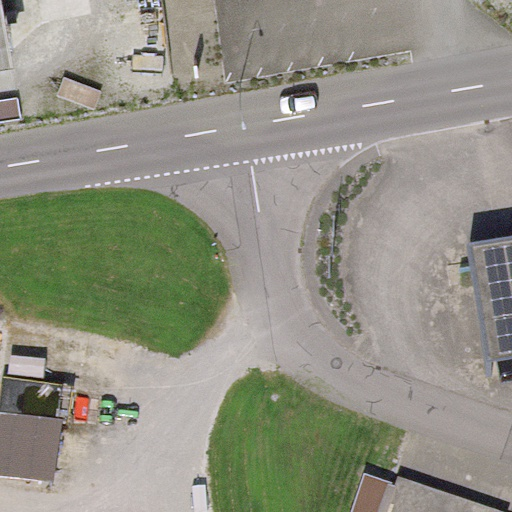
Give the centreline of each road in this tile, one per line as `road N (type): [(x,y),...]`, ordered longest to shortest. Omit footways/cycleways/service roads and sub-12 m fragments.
road 1 (residential): [(247,128),(275,299),(296,340),(344,384),(511,442)]
road 2 (secondary): [(511,84),(247,128)]
road 3 (secondary): [(247,128),(0,170)]
